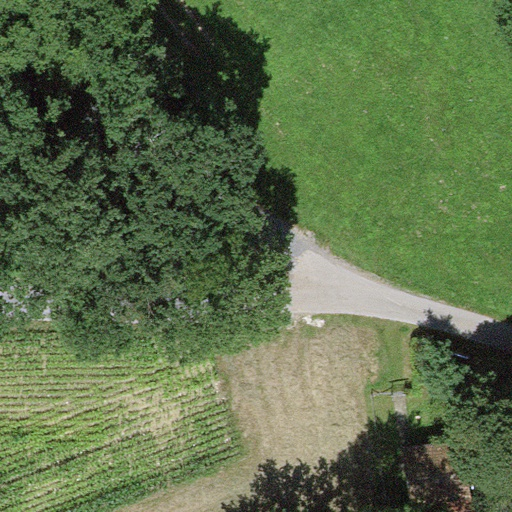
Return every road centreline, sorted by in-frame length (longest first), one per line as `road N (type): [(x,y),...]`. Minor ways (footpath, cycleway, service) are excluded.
road 1 (track): [(357,293),(117,117),(35,0)]
road 2 (track): [(0,301),(130,307),(357,293)]
road 3 (track): [(357,293),(511,333)]
